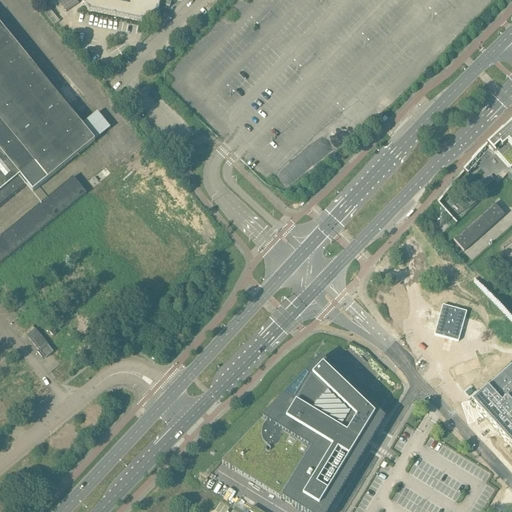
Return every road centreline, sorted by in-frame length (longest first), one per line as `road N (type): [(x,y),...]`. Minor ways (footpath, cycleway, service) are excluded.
road 1 (unknown): [(6,0),(92,99),(109,135),(100,151),(0,231)]
road 2 (secondary): [(505,38),(302,253)]
road 3 (secondary): [(325,279),(511,86)]
road 4 (unclassified): [(229,182),(128,80),(200,0)]
road 5 (unknown): [(0,463),(121,372),(169,396)]
road 6 (secondary): [(290,266),(169,396)]
road 7 (secondary): [(191,417),(313,291)]
road 8 (secondary): [(169,396),(62,511)]
road 9 (unclassified): [(420,386),(341,511)]
road 10 (unclassified): [(420,386),(511,482)]
road 11 (secondary): [(99,511),(191,417)]
